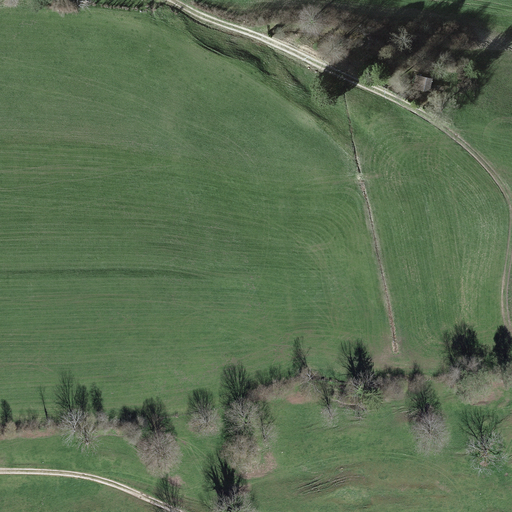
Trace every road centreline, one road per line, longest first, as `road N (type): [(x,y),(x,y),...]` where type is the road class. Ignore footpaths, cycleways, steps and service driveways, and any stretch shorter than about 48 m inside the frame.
road 1 (track): [(511,200),(433,120),(167,0)]
road 2 (track): [(0,472),(72,475),(162,511)]
